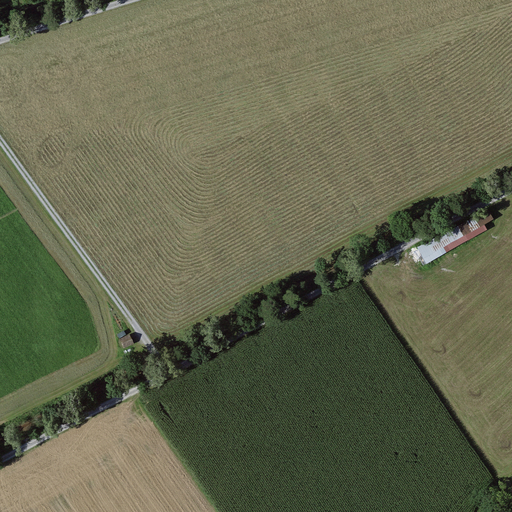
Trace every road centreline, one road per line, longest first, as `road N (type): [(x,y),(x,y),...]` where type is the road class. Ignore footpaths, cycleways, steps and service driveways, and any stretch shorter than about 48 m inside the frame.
road 1 (track): [(0,463),(511,186)]
road 2 (track): [(169,372),(0,136)]
road 3 (track): [(137,0),(0,42)]
